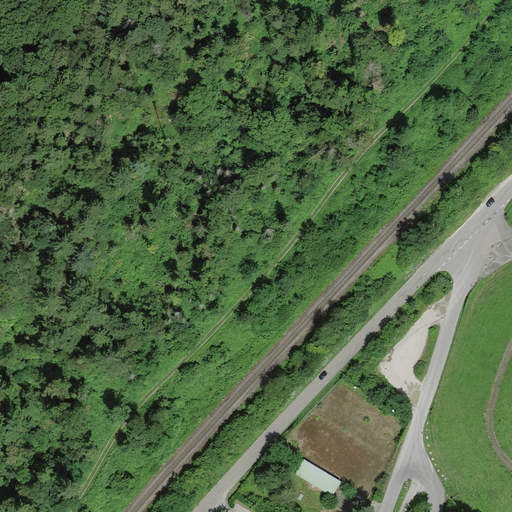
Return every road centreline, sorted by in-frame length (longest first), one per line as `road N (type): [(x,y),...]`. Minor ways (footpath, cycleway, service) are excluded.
road 1 (track): [(67,511),(119,430),(249,297),(365,147),(506,0)]
road 2 (residential): [(481,217),(332,366),(203,511)]
road 3 (residential): [(481,217),(427,403),(381,511)]
road 4 (track): [(511,465),(490,426),(511,350)]
